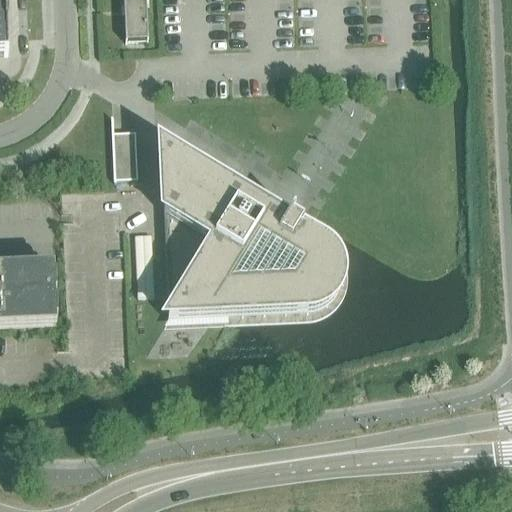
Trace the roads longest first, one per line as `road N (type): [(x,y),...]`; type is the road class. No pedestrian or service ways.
road 1 (unknown): [(141,107),(291,193)]
road 2 (unclassified): [(63,0),(60,92),(30,126),(0,138)]
road 3 (secondary): [(511,419),(355,452)]
road 4 (secondary): [(355,452),(511,454)]
road 5 (secondary): [(202,475),(355,452)]
road 6 (secondary): [(202,475),(131,484),(81,511)]
road 7 (unknown): [(141,107),(153,230)]
